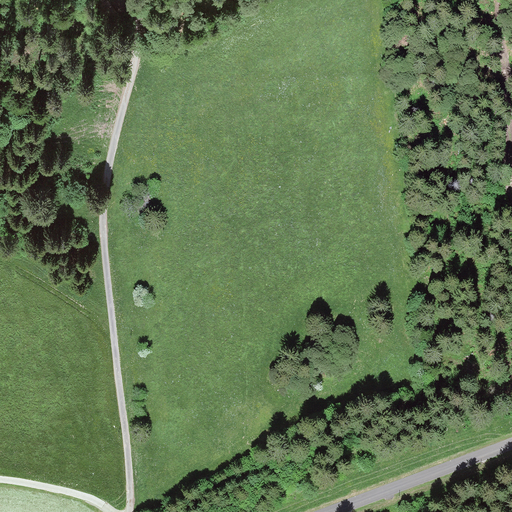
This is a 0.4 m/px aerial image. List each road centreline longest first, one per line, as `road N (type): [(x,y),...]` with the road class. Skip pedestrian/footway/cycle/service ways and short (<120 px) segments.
road 1 (unclassified): [(129,511),(104,232),(112,150),(136,48),(134,23),(119,0)]
road 2 (tertiary): [(511,442),(327,511)]
road 3 (track): [(0,479),(96,498),(115,511)]
